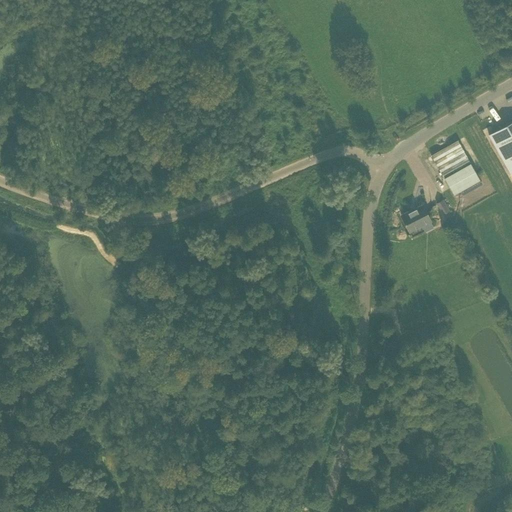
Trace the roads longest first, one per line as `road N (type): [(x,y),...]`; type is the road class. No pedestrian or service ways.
road 1 (unclassified): [(383,169),(347,151),(329,154),(156,219),(121,219),(0,180)]
road 2 (unclassified): [(322,511),(354,408),(366,231),(383,169)]
road 3 (unclassified): [(383,169),(403,148),(511,84)]
